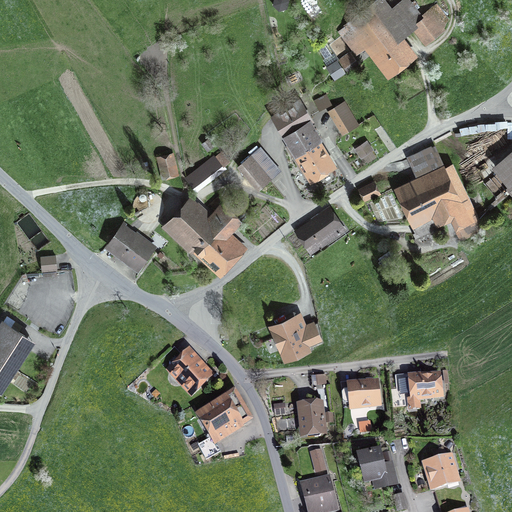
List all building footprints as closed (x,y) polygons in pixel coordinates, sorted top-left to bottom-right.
[(274,0),(273,5),(279,11),(287,8),(289,1),(287,0),(274,0)] [(409,1),(400,8),(405,15),(397,21),(406,32),(414,26),(426,42),(442,29),(429,13),(423,19),(409,1)] [(368,43),(389,71),(408,57),(384,25),(386,24),(373,6),(339,31),(355,53),(368,43)] [(348,50),(346,47),(349,45),(341,35),(330,44),(339,57),(348,50)] [(319,49),(325,58),(331,54),(325,45),(319,49)] [(340,59),(344,66),(355,59),(351,52),(340,59)] [(328,67),(335,78),(343,72),(337,62),(328,67)] [(326,95),(315,101),(319,109),(330,103),(326,95)] [(276,118),(286,135),(309,121),(311,120),(300,102),(276,117),(276,118)] [(330,111),(344,133),(357,124),(344,102),(330,111)] [(321,139),(309,121),(286,135),(292,144),(288,147),(299,166),(303,163),(306,167),(301,170),(307,179),(317,173),(324,185),(335,178),(328,167),(331,165),(317,141),(321,139)] [(496,121),(461,126),(462,133),(498,128),(496,121)] [(372,150),(367,143),(357,150),(362,157),(372,150)] [(251,158),(268,178),(278,170),(260,150),(251,158)] [(198,170),(207,181),(224,168),(223,165),(229,161),(222,153),(209,163),(208,162),(198,170)] [(176,173),(171,156),(160,159),(164,176),(176,173)] [(258,187),(268,178),(251,158),(241,166),(258,187)] [(511,161),(499,172),(511,187),(511,161)] [(402,191),(416,221),(466,197),(452,167),(402,191)] [(359,187),(364,194),(373,189),(368,181),(359,187)] [(208,220),(188,202),(165,227),(192,252),(197,247),(220,269),(239,249),(225,236),(239,221),(222,205),(208,220)] [(451,217),(456,228),(476,218),(471,207),(451,217)] [(299,232),(311,249),(317,244),(320,247),(344,230),(330,210),(299,232)] [(434,232),(414,241),(421,256),(451,242),(442,221),(431,226),(434,232)] [(108,245),(138,268),(153,247),(123,225),(108,245)] [(380,258),(384,264),(395,257),(390,251),(380,258)] [(57,270),(55,255),(41,257),(42,271),(57,270)] [(323,343),(318,322),(300,329),(295,317),(269,328),(275,343),(278,342),(285,359),(323,343)] [(0,389),(32,340),(2,321),(0,324),(0,389)] [(161,360),(191,393),(210,376),(189,354),(183,360),(173,349),(161,360)] [(312,375),(314,390),(329,388),(327,373),(312,375)] [(438,375),(411,378),(410,375),(395,376),(397,400),(408,398),(409,410),(420,408),(419,397),(440,395),(438,375)] [(376,383),(341,387),(344,408),(378,404),(376,383)] [(230,399),(227,394),(213,402),(217,408),(202,417),(215,438),(238,424),(240,427),(251,420),(237,398),(230,399)] [(300,408),(303,434),(324,431),(323,419),(324,419),(323,418),(322,418),(321,405),(300,408)] [(397,483),(389,453),(380,455),(379,451),(358,456),(364,481),(380,477),(383,487),(397,483)] [(315,462),(315,463),(317,471),(324,469),(319,452),(313,454),(315,462)] [(433,489),(438,503),(463,496),(451,456),(426,463),(433,489)] [(328,479),(305,485),(311,511),(320,511),(335,508),(328,479)] [(403,495),(394,497),(396,505),(405,503),(403,495)] [(467,511),(467,510),(463,496),(438,503),(440,511),(467,511)]
